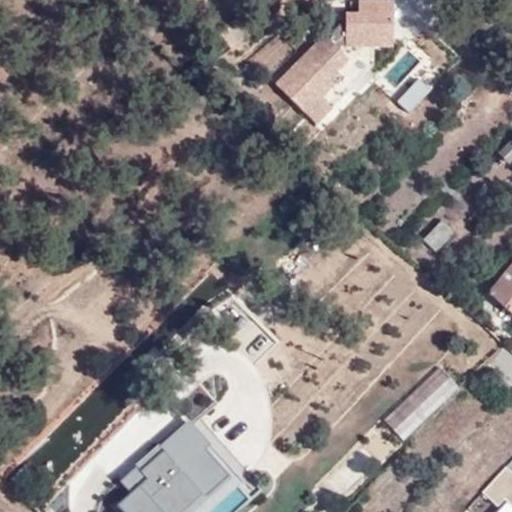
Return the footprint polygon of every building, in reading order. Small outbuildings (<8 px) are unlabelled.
[(344,9),(346,42),(392,41),(390,0),(357,0),(358,8),(344,9)] [(303,57),(342,95),(350,87),(339,75),(349,65),(323,37),(303,57)] [(406,46),(379,76),(392,88),(420,58),(406,46)] [(314,122),(342,95),(303,57),(275,83),(314,122)] [(462,102),(476,83),(459,70),(445,89),(462,102)] [(416,74),(394,98),(408,111),(430,88),(416,74)] [(442,128),(435,135),(440,140),(447,133),(442,128)] [(511,140),(499,151),(509,161),(511,157),(511,140)] [(442,221),(423,241),(432,249),(451,231),(442,221)] [(511,262),(486,292),(511,314),(511,262)] [(255,297),(239,309),(262,342),(279,330),(255,297)] [(438,367),(384,421),(403,440),(457,387),(438,367)] [(327,393),(319,402),(329,412),(337,403),(327,393)] [(142,470),(137,465),(119,480),(130,493),(116,504),(122,511),(163,511),(162,510),(180,494),(184,498),(219,466),(186,429),(160,453),(142,470)] [(155,448),(137,465),(142,470),(160,453),(155,448)] [(162,510),(163,511),(180,511),(225,473),(219,466),(184,498),(180,494),(162,510)] [(511,470),(506,466),(481,491),(498,506),(505,498),(511,503),(511,470)]
